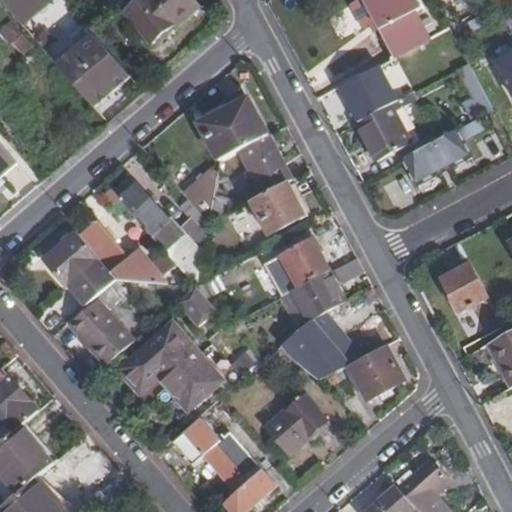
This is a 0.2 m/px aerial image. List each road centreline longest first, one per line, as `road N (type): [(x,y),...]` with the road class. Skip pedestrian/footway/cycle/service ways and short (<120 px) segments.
road 1 (residential): [(0,248),(253,26)]
road 2 (residential): [(178,511),(0,308)]
road 3 (residential): [(253,26),(377,256)]
road 4 (residential): [(451,389),(308,511)]
road 5 (residential): [(377,256),(451,389)]
road 6 (residential): [(377,256),(511,185)]
road 7 (residential): [(451,389),(509,511)]
